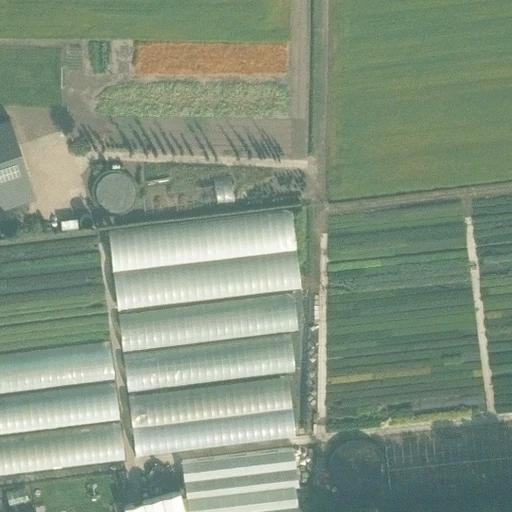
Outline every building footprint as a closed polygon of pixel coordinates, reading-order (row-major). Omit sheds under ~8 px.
[(0,208),(34,197),(9,119),(0,121),(0,208)] [(129,173),(100,183),(111,214),(140,204),(129,173)] [(67,223),(67,233),(85,232),(84,222),(67,223)] [(511,388),(432,397),(435,429),(511,420),(511,388)] [(186,498),(181,499),(184,511),(295,511),(293,486),(297,485),(292,447),(181,460),(186,498)] [(499,454),(391,465),(393,487),(502,476),(499,454)] [(141,501),(122,506),(123,511),(184,511),(181,499),(178,490),(141,501)]
